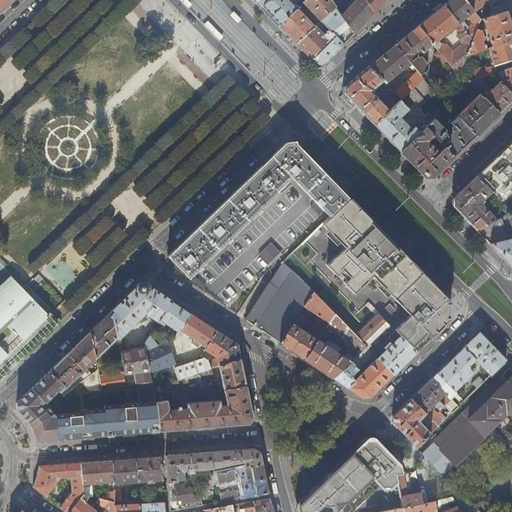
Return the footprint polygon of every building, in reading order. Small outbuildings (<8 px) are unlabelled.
[(0,0),(0,10),(4,7),(10,0),(0,0)] [(49,0),(36,13),(37,20),(54,17),(53,13),(67,0),(49,0)] [(271,18),(279,26),(298,8),(298,7),(291,0),(268,0),(261,7),(271,18)] [(320,21),(337,6),(332,0),(330,0),(327,3),(324,0),(306,0),(303,3),(320,21)] [(356,0),(343,15),(354,33),(368,18),(373,12),(365,0),(356,0)] [(365,0),(373,12),(383,2),(384,0),(365,0)] [(480,20),(477,16),(473,11),(464,0),(449,0),(443,5),(472,41),(478,27),(480,21),(480,20)] [(490,17),(506,12),(502,0),(464,0),(473,11),(485,2),(490,17)] [(418,26),(433,44),(439,51),(447,61),(458,75),(460,74),(460,73),(466,56),(472,41),(443,5),(436,11),(418,26)] [(331,58),(354,33),(343,15),(337,6),(320,21),(319,22),(316,25),(315,26),(296,44),(306,55),(317,65),(324,65),(331,58)] [(288,35),(296,44),(315,26),(298,8),(279,26),(288,35)] [(237,22),(241,19),(233,11),(230,14),(237,22)] [(477,16),(480,20),(482,20),(489,18),(484,12),(482,11),(477,16)] [(492,48),(511,41),(511,29),(506,12),(490,17),(489,18),(482,20),(485,28),(487,27),(490,36),(488,37),(492,48)] [(225,38),(210,22),(206,25),(222,41),(225,38)] [(408,34),(396,44),(411,63),(418,71),(421,75),(427,70),(428,69),(428,66),(420,57),(417,56),(417,54),(421,52),(424,55),(431,49),(429,47),(433,44),(418,26),(408,34)] [(472,41),(466,56),(484,50),(483,47),(481,41),(483,40),(481,31),(480,31),(481,28),(478,27),(472,41)] [(494,67),(511,60),(511,41),(492,48),(488,49),(494,67)] [(386,53),(368,67),(383,81),(386,83),(395,76),(397,79),(399,76),(397,74),(411,63),(396,44),(386,53)] [(443,65),(447,61),(439,51),(434,55),(443,65)] [(362,113),(374,125),(390,110),(371,91),(383,81),(368,67),(344,87),(344,94),(355,105),(362,113)] [(501,83),(511,94),(511,67),(504,70),(507,79),(505,79),(501,83)] [(427,70),(421,75),(424,79),(425,80),(431,75),(427,70)] [(396,92),(402,99),(404,97),(408,94),(424,79),(421,75),(418,71),(396,92)] [(241,125),(259,107),(226,74),(201,98),(224,121),(230,115),(241,125)] [(424,79),(408,94),(412,98),(420,107),(426,102),(436,94),(430,87),(425,80),(424,79)] [(483,97),(499,114),(511,100),(511,94),(501,83),(499,82),(487,93),(485,91),(483,93),(485,95),(483,97)] [(436,94),(444,103),(448,99),(440,91),(436,94)] [(355,105),(344,94),(340,97),(351,109),(355,105)] [(457,116),(476,135),(499,114),(483,97),(480,94),(457,116)] [(384,136),(401,152),(426,128),(433,135),(444,147),(454,157),(476,135),(457,116),(450,123),(453,126),(452,127),(451,133),(448,136),(444,132),(445,131),(445,130),(428,113),(411,129),(400,117),(412,106),(408,101),(404,97),(402,99),(390,110),(374,125),(384,136)] [(426,128),(401,152),(413,165),(425,177),(432,177),(454,157),(444,147),(438,153),(425,139),(429,139),(433,135),(426,128)] [(511,142),(476,177),(491,193),(511,214),(511,213),(511,142)] [(324,211),(329,217),(348,199),(328,178),(296,144),(283,144),(168,256),(189,278),(279,192),(278,190),(291,177),(315,202),(311,206),(320,215),(324,211)] [(491,193),(476,177),(453,199),(453,206),(459,213),(467,221),(475,229),(496,220),(482,205),(482,202),(491,193)] [(329,217),(321,224),(353,259),(335,277),(345,287),(348,284),(355,291),(352,294),(363,304),(380,286),(410,316),(395,331),(396,332),(400,336),(415,352),(457,311),(408,260),(387,239),(348,199),(329,217)] [(453,206),(449,210),(456,216),(459,213),(453,206)] [(496,220),(475,229),(496,251),(511,267),(511,213),(511,214),(508,215),(511,229),(511,238),(506,240),(501,219),(496,220)] [(270,243),(258,254),(267,264),(279,253),(270,243)] [(304,307),(313,293),(301,280),(291,272),(287,278),(292,282),(275,309),(268,305),(278,289),(271,285),(272,283),(269,282),(245,319),(261,330),(279,343),(300,312),(304,307)] [(0,376),(56,322),(13,276),(0,288),(0,376)] [(202,288),(205,284),(194,277),(192,281),(202,288)] [(138,285),(110,312),(117,338),(137,319),(139,318),(136,315),(143,309),(146,310),(145,312),(158,321),(171,301),(158,292),(146,284),(138,285)] [(318,340),(326,328),(335,315),(313,293),(304,307),(318,317),(309,331),(308,329),(306,332),(300,328),(307,317),(300,312),(279,343),(293,352),(305,360),(318,340)] [(181,307),(171,301),(158,321),(157,322),(162,325),(164,323),(174,330),(172,334),(170,332),(159,340),(161,343),(166,341),(172,339),(177,332),(189,313),(181,307)] [(110,312),(89,333),(95,359),(117,338),(110,312)] [(207,325),(189,313),(177,332),(179,333),(181,331),(206,347),(217,331),(207,325)] [(355,336),(366,347),(389,325),(378,314),(355,336)] [(326,328),(363,352),(367,348),(366,347),(355,336),(335,315),(326,328)] [(219,366),(240,359),(237,345),(228,338),(217,331),(206,347),(204,349),(217,358),(217,360),(209,363),(207,360),(204,358),(173,368),(177,379),(211,368),(218,365),(219,366)] [(393,335),(388,342),(391,345),(400,336),(396,332),(393,335)] [(449,360),(436,373),(453,391),(474,371),(468,365),(475,359),(489,375),(502,362),(505,360),(495,349),(478,332),(449,360)] [(89,333),(67,353),(83,370),(95,359),(89,333)] [(143,343),(144,347),(144,349),(156,344),(148,335),(143,343)] [(377,359),(393,374),(415,352),(400,336),(391,345),(388,342),(383,347),(384,348),(380,352),(382,353),(377,359)] [(332,378),(355,359),(347,353),(344,358),(337,353),(340,349),(328,341),(327,341),(326,341),(324,345),(318,340),(305,360),(323,371),(332,378)] [(144,349),(149,372),(175,364),(166,341),(161,343),(156,344),(144,349)] [(123,372),(124,373),(133,372),(135,385),(151,382),(149,372),(144,349),(144,347),(120,354),(123,372)] [(367,348),(363,352),(355,359),(332,378),(347,387),(362,398),(369,397),(393,374),(377,359),(355,380),(351,376),(373,355),(367,348)] [(67,353),(49,371),(65,387),(83,370),(67,353)] [(224,390),(246,386),(240,359),(219,366),(224,390)] [(494,381),(421,452),(442,474),(453,464),(484,434),(485,436),(487,434),(485,433),(505,413),(506,414),(511,414),(511,371),(503,363),(502,362),(489,375),(494,381)] [(155,401),(156,403),(167,400),(214,392),(211,377),(213,376),(211,368),(177,379),(152,387),(155,401)] [(88,376),(81,382),(89,391),(101,390),(98,375),(97,370),(91,374),(88,376)] [(49,371),(31,388),(45,402),(45,403),(58,390),(59,392),(65,387),(49,371)] [(107,374),(110,389),(113,388),(127,386),(135,385),(133,372),(124,373),(107,374)] [(436,373),(430,379),(452,400),(457,394),(453,391),(436,373)] [(101,390),(110,389),(107,374),(98,375),(101,390)] [(430,379),(410,398),(427,416),(428,417),(437,426),(444,419),(440,415),(437,418),(431,411),(430,413),(427,410),(433,404),(438,409),(442,405),(437,400),(441,396),(445,400),(445,401),(453,410),(457,406),(452,400),(430,379)] [(101,390),(103,404),(116,403),(139,402),(137,395),(129,397),(127,386),(113,388),(110,389),(101,390)] [(156,403),(160,431),(248,424),(253,418),(246,386),(224,390),(227,404),(220,405),(219,400),(187,403),(179,405),(180,409),(169,409),(167,400),(156,403)] [(25,416),(29,422),(44,410),(41,406),(45,402),(31,388),(17,402),(17,409),(19,411),(25,416)] [(427,416),(410,398),(392,416),(392,422),(416,447),(437,426),(428,417),(425,420),(430,426),(428,427),(430,429),(428,431),(418,420),(422,416),(425,419),(427,416)] [(104,407),(108,435),(160,431),(156,403),(155,401),(139,402),(116,403),(103,404),(104,407)] [(44,410),(29,422),(30,423),(33,428),(34,431),(36,438),(37,441),(57,439),(55,416),(54,417),(48,407),(44,410)] [(55,416),(57,439),(108,435),(104,407),(86,408),(85,410),(86,410),(85,415),(82,414),(55,416)] [(367,440),(316,489),(338,485),(345,484),(372,479),(380,477),(385,476),(396,474),(401,473),(401,467),(374,441),(367,440)] [(254,448),(165,455),(168,482),(185,479),(183,475),(184,473),(187,473),(187,476),(194,475),(194,473),(214,471),(244,466),(245,468),(263,464),(260,454),(254,448)] [(160,456),(136,458),(138,481),(146,481),(146,482),(153,482),(153,480),(162,479),(160,456)] [(136,458),(110,460),(112,481),(113,484),(138,482),(138,481),(136,458)] [(112,481),(110,460),(80,462),(83,494),(88,495),(92,496),(91,483),(112,481)] [(68,511),(83,494),(80,462),(38,466),(38,470),(37,476),(34,482),(32,486),(45,496),(59,478),(70,476),(72,492),(59,507),(65,511),(68,511)] [(269,493),(263,464),(245,468),(217,473),(219,489),(222,488),(221,483),(235,480),(237,476),(240,475),(244,497),(269,493)] [(401,473),(396,474),(398,483),(402,508),(422,504),(419,493),(406,496),(401,473)] [(338,485),(316,489),(296,509),(297,511),(352,511),(380,487),(386,493),(398,483),(396,474),(385,476),(380,477),(372,479),(345,484),(338,485)] [(185,479),(168,482),(170,511),(202,505),(197,477),(185,479)] [(419,490),(419,493),(422,504),(434,502),(452,497),(442,485),(419,490)] [(97,490),(97,498),(98,498),(108,500),(114,502),(114,500),(113,490),(113,489),(97,490)] [(220,494),(222,502),(239,498),(237,491),(220,494)] [(88,495),(83,494),(68,511),(97,511),(84,501),(88,495)] [(434,502),(435,509),(438,508),(438,506),(452,503),(453,508),(442,511),(458,511),(452,497),(434,502)] [(108,500),(98,498),(96,501),(103,507),(108,500)] [(272,511),(270,498),(253,501),(254,511),(272,511)] [(108,500),(103,507),(108,511),(115,511),(115,505),(114,502),(108,500)] [(254,511),(253,501),(238,504),(239,511),(254,511)] [(165,511),(164,502),(139,503),(140,511),(165,511)] [(422,504),(402,508),(392,510),(383,511),(435,511),(435,509),(434,502),(422,504)] [(140,511),(139,503),(115,505),(115,511),(140,511)]
